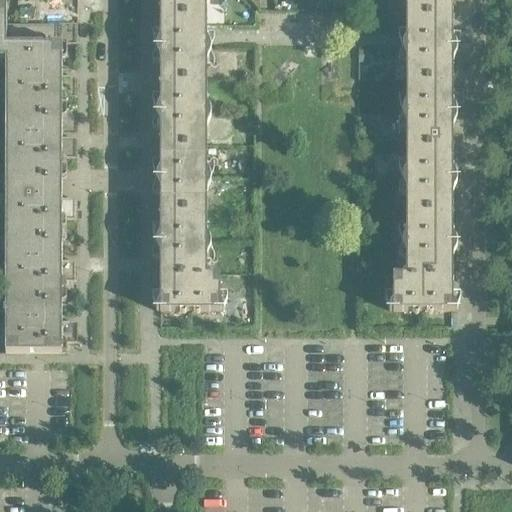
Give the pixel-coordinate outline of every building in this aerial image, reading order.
[(211,50),(210,49),(210,48),(209,47),(208,46),(207,46),(207,34),(206,0),(159,0),(160,34),(160,35),(160,46),(159,46),(158,47),(157,48),(156,49),(156,51),(160,51),(160,115),(207,115),(207,51),(210,51),(211,50)] [(453,116),(453,51),(456,51),(456,50),(456,49),(456,48),(455,47),(454,47),(454,46),(453,46),(453,35),(453,34),(452,0),(405,0),(406,34),(406,46),(405,46),(404,46),(403,47),(402,48),(402,49),(402,50),(402,51),(406,51),(406,116),(453,116)] [(62,83),(62,55),(62,46),(77,46),(77,27),(7,27),(6,27),(5,61),(5,108),(62,108),(62,107),(59,107),(59,99),(77,99),(77,80),(66,80),(66,83),(62,83)] [(62,180),(62,168),(58,168),(58,160),(77,160),(77,141),(66,141),(66,144),(62,144),(62,117),(59,117),(59,110),(62,109),(62,108),(5,108),(5,179),(5,231),(62,231),(62,230),(58,230),(58,221),(77,221),(77,202),(66,202),(66,205),(62,205),(62,180)] [(207,181),(207,115),(160,115),(160,181),(207,181)] [(453,180),(453,129),(453,116),(406,116),(406,180),(453,180)] [(453,246),(453,212),(453,180),(406,180),(406,246),(453,246)] [(207,245),(207,212),(207,181),(160,181),(160,245),(207,245)] [(62,268),(62,256),(62,240),(58,240),(58,233),(62,233),(62,231),(5,231),(5,293),(62,293),(62,292),(58,292),(58,283),(77,283),(77,264),(66,264),(66,268),(62,268)] [(220,313),(220,277),(207,277),(207,245),(160,245),(160,313),(220,313)] [(453,313),(453,277),(453,246),(406,246),(406,277),(393,277),(393,313),(453,313)] [(62,329),(62,318),(62,302),(58,302),(58,294),(62,294),(62,293),(5,293),(5,355),(62,355),(62,353),(58,353),(58,344),(77,344),(77,326),(66,326),(66,329),(62,329)] [(91,508),(91,495),(76,495),(76,508),(91,508)]
